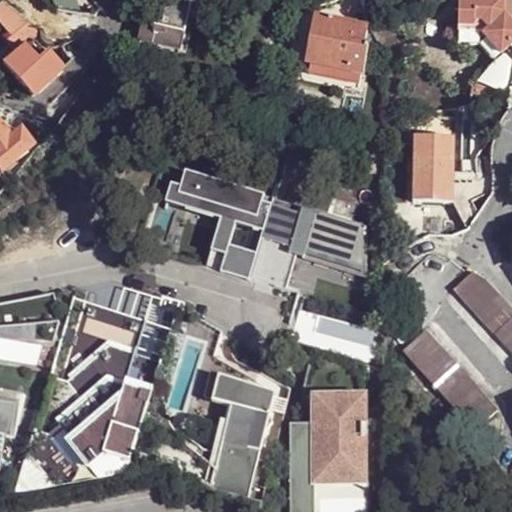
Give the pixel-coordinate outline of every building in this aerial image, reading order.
[(52,0),(56,11),(77,5),(75,0),(52,0)] [(158,0),(153,24),(173,28),(184,31),(190,0),(158,0)] [(458,3),(458,33),(481,34),(501,56),(511,45),(511,23),(503,15),(503,1),(492,0),(474,0),(474,4),(458,3)] [(30,24),(4,4),(0,7),(0,23),(13,38),(30,24)] [(87,18),(52,15),(57,30),(91,31),(91,24),(96,18),(87,18)] [(353,91),(363,32),(356,30),(349,74),(309,67),(316,23),(296,20),(286,79),(353,91)] [(153,24),(145,21),(139,42),(167,49),(173,28),(153,24)] [(316,23),(309,67),(349,74),(356,30),(316,23)] [(33,27),(30,24),(13,38),(7,43),(17,55),(29,45),(28,44),(34,41),(40,35),(38,32),(33,27)] [(481,34),(458,33),(458,45),(477,46),(480,46),(494,62),(501,56),(481,34)] [(56,74),(62,68),(34,41),(28,44),(29,45),(56,74)] [(17,55),(9,60),(39,91),(56,74),(29,45),(17,55)] [(39,91),(9,60),(6,63),(33,93),(39,91)] [(0,170),(2,172),(5,169),(33,146),(20,131),(10,139),(7,134),(0,125),(0,170)] [(415,174),(416,204),(430,205),(455,205),(455,201),(456,180),(455,170),(456,138),(416,139),(416,155),(415,174)] [(415,174),(416,155),(403,155),(403,173),(409,174),(415,174)] [(5,169),(2,172),(11,182),(13,178),(5,169)] [(461,180),(461,182),(465,181),(465,170),(455,170),(456,180),(461,180)] [(430,205),(416,204),(415,174),(409,174),(410,204),(410,207),(412,213),(418,216),(424,215),(429,211),(430,205)] [(273,209),(181,181),(171,213),(221,228),(206,276),(249,288),(273,209)] [(366,237),(273,209),(249,288),(284,299),(297,257),(366,277),(366,237)] [(455,290),(511,351),(511,308),(488,282),(473,274),(455,290)] [(51,382),(76,299),(80,286),(0,302),(0,476),(6,442),(31,446),(51,382)] [(127,288),(119,312),(148,321),(155,297),(127,288)] [(119,312),(76,299),(51,382),(67,386),(80,402),(59,423),(74,440),(67,446),(103,484),(126,480),(164,361),(138,353),(148,321),(119,312)] [(405,354),(476,432),(499,411),(427,334),(405,354)] [(370,368),(315,352),(295,428),(291,428),(291,502),(314,502),(314,473),(371,472),(370,368)] [(290,400),(219,382),(211,407),(224,410),(204,489),(263,504),(290,400)]
